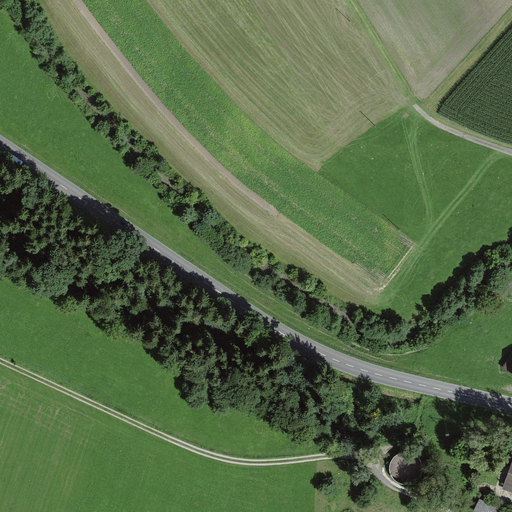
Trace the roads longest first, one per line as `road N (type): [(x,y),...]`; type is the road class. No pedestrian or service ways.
road 1 (secondary): [(511,405),(372,373),(308,348),(0,143)]
road 2 (track): [(0,361),(214,457),(275,463),(357,454),(380,463)]
road 3 (track): [(353,0),(422,113),(511,153)]
road 4 (track): [(447,511),(388,483),(378,468),(382,455),(419,447),(502,472)]
